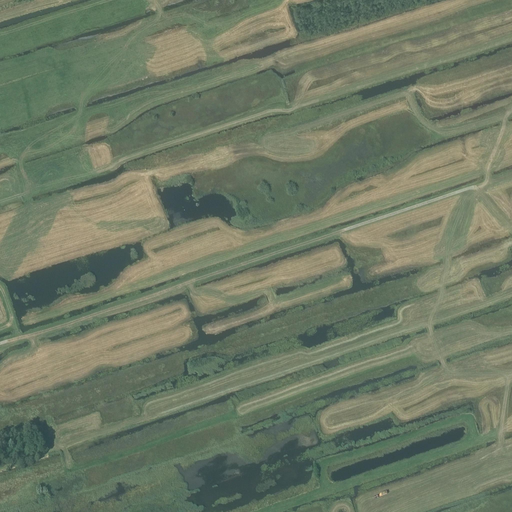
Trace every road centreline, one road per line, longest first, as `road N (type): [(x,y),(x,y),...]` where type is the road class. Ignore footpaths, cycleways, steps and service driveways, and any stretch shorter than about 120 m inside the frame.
road 1 (track): [(511,109),(485,182),(32,334)]
road 2 (track): [(466,189),(427,323),(446,372),(509,375),(499,448),(490,462),(388,511)]
